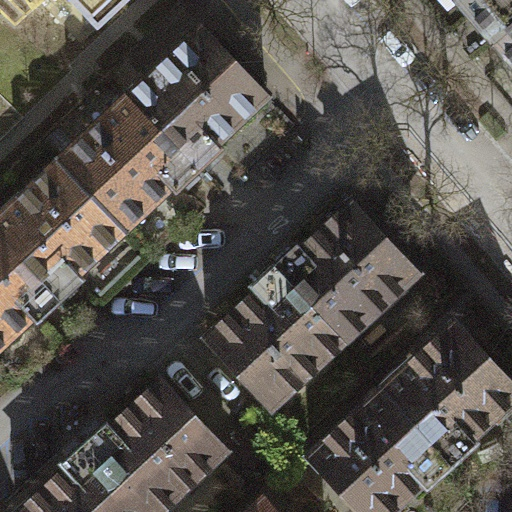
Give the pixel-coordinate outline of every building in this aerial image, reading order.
[(74,0),(99,26),(125,0),(74,0)] [(511,0),(459,0),(493,39),(511,22),(511,0)] [(511,22),(493,39),(511,61),(511,22)] [(215,141),(264,94),(197,23),(126,91),(197,166),(219,145),(215,141)] [(56,157),(123,227),(175,178),(180,182),(197,166),(126,91),(56,157)] [(77,271),(123,227),(56,157),(0,210),(0,234),(59,297),(81,276),(77,271)] [(416,270),(350,200),(299,248),(294,243),(274,262),(344,337),(416,270)] [(0,344),(38,309),(42,313),(59,297),(0,234),(0,344)] [(256,288),(206,334),(272,404),(344,337),(274,262),(252,283),(256,288)] [(469,437),(511,397),(511,383),(453,320),(381,387),(451,462),(473,442),(469,437)] [(156,511),(227,447),(161,377),(109,424),(105,420),(85,439),(152,511),(156,511)] [(309,454),(362,511),(387,511),(426,477),(430,481),(451,462),(381,387),(309,454)] [(67,464),(17,510),(18,511),(152,511),(85,439),(62,460),(67,464)] [(276,511),(261,496),(243,511),(276,511)]
